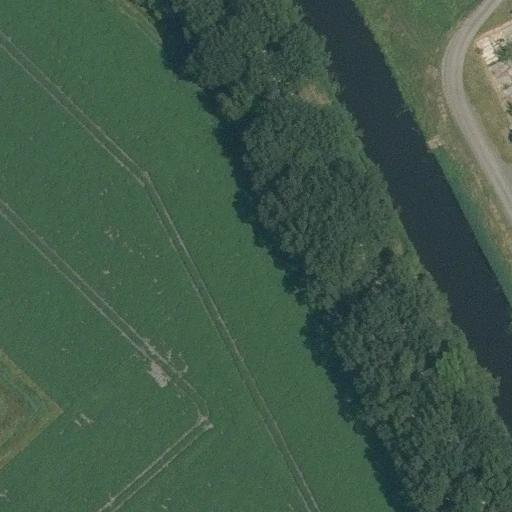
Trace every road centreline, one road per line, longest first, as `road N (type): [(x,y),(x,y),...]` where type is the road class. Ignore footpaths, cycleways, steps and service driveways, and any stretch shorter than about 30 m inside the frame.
road 1 (track): [(233,0),(481,511)]
road 2 (track): [(511,207),(453,78),(462,40),(498,0)]
